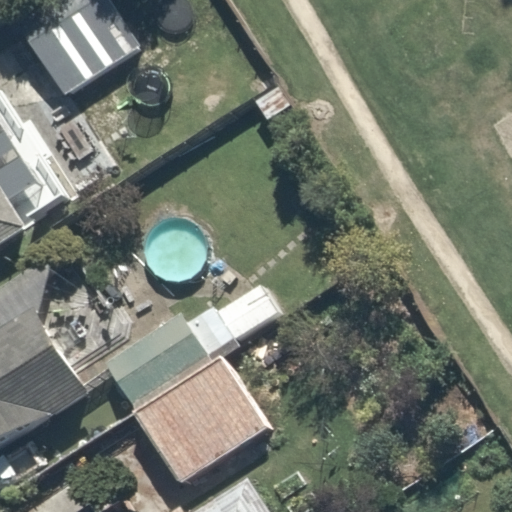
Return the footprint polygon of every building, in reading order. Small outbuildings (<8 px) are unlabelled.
[(174,49),(142,0),(98,0),(33,42),(77,111),(174,49)] [(7,180),(0,169),(0,261),(38,235),(29,221),(49,207),(23,169),(7,180)] [(0,467),(102,398),(37,294),(0,319),(0,467)] [(191,489),(274,432),(196,319),(113,376),(191,489)] [(277,511),(261,484),(214,511),(186,511),(179,501),(160,511),(277,511)]
